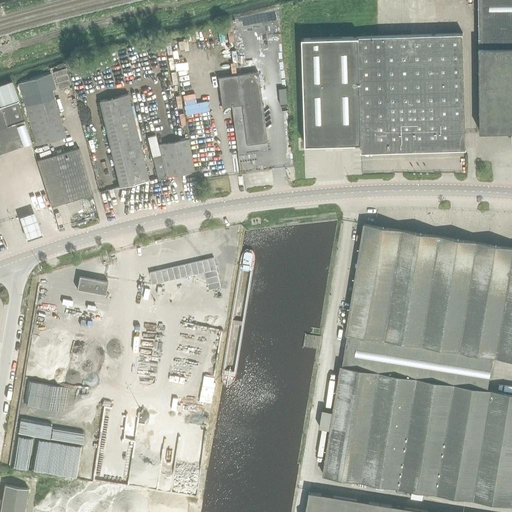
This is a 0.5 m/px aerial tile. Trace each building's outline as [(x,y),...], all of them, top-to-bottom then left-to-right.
[(511,0),(478,0),(479,48),(511,47),(511,0)] [(465,147),(465,146),(463,56),(462,35),(463,35),(463,33),(356,37),(302,38),(304,120),(305,145),(361,144),(362,149),(362,150),(361,151),(361,152),(363,152),(379,151),(379,152),(380,152),(380,151),(387,150),(387,151),(389,151),(389,149),(400,148),(400,150),(414,150),(415,151),(464,149),(465,149),(465,148),(465,147)] [(479,132),(486,132),(511,131),(511,47),(479,48),(479,56),(479,132)] [(65,68),(54,72),(59,88),(70,85),(65,68)] [(237,154),(268,150),(258,72),(217,78),(221,107),(231,106),(237,154)] [(37,145),(42,144),(65,137),(51,90),(55,89),(51,74),(18,83),(37,145)] [(12,81),(0,85),(0,153),(31,143),(32,142),(17,101),(19,101),(12,81)] [(136,183),(148,180),(149,180),(149,179),(148,179),(128,94),(99,101),(120,186),(114,188),(114,189),(128,185),(127,182),(135,180),(136,183)] [(157,178),(164,177),(194,171),(188,140),(157,145),(155,135),(148,137),(152,156),(152,157),(152,158),(153,157),(158,177),(157,177),(157,178)] [(50,206),(91,194),(92,194),(78,148),(37,160),(50,206)] [(34,212),(19,217),(21,226),(27,240),(43,235),(37,220),(34,212)] [(322,411),(320,429),(330,430),(323,475),(412,489),(411,497),(422,499),(424,491),(511,505),(511,394),(487,390),(492,356),(511,359),(511,247),(500,246),(492,245),(462,240),(454,238),(424,234),(417,232),(387,227),(379,226),(364,224),(346,331),(346,333),(347,333),(344,355),(342,366),(342,368),(340,367),(333,412),(322,411)] [(224,284),(227,259),(201,256),(199,282),(224,284)] [(105,295),(108,282),(79,276),(77,289),(105,295)] [(221,306),(223,287),(209,285),(208,293),(219,294),(218,298),(205,296),(204,304),(221,306)] [(0,511),(24,511),(28,488),(4,484),(0,509),(0,511)] [(435,511),(308,492),(305,511),(435,511)]
